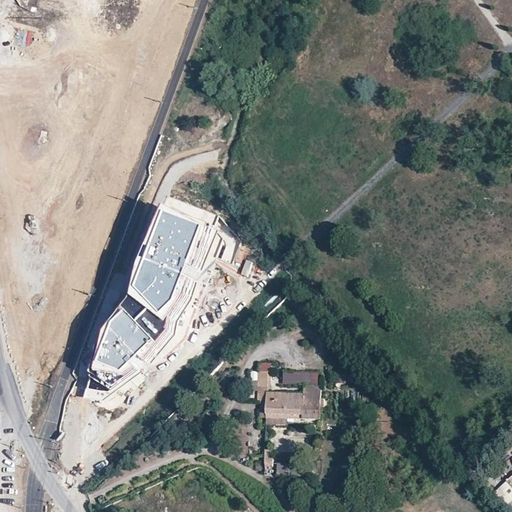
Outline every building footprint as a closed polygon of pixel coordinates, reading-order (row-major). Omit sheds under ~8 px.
[(0,0),(0,43),(29,43),(116,43),(125,35),(126,28),(122,21),(118,18),(51,0),(0,0)] [(0,138),(119,127),(133,89),(84,89),(31,97),(0,87),(0,138)] [(95,203),(92,177),(3,192),(23,316),(47,311),(62,289),(51,230),(89,223),(95,203)] [(216,228),(173,212),(139,301),(104,347),(91,395),(116,402),(178,337),(180,325),(196,302),(202,279),(212,258),(233,267),(243,243),(221,216),(216,228)] [(304,384),(304,371),(283,370),(283,384),(304,384)] [(272,372),(258,372),(258,398),(261,398),(261,409),(268,410),(268,416),(305,417),(305,418),(314,418),(314,394),(272,393),(272,372)] [(273,451),(265,450),(265,464),(273,464),(273,451)] [(313,464),(289,464),(289,476),(313,476),(313,464)] [(511,502),(511,485),(508,481),(492,495),(505,509),(511,502)]
